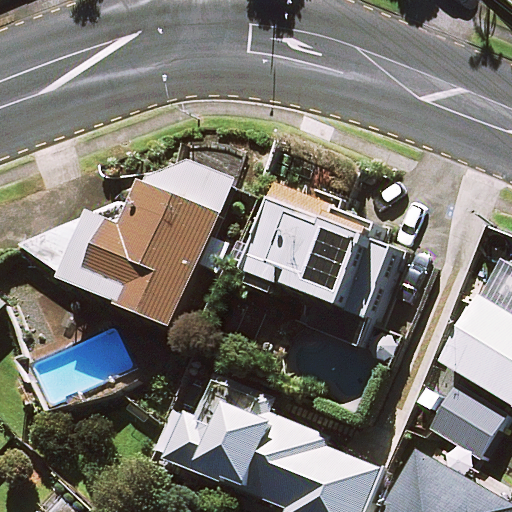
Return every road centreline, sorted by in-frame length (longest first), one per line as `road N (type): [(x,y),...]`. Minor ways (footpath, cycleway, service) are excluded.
road 1 (tertiary): [(511,122),(359,60),(253,39),(195,39)]
road 2 (tertiary): [(195,39),(0,98)]
